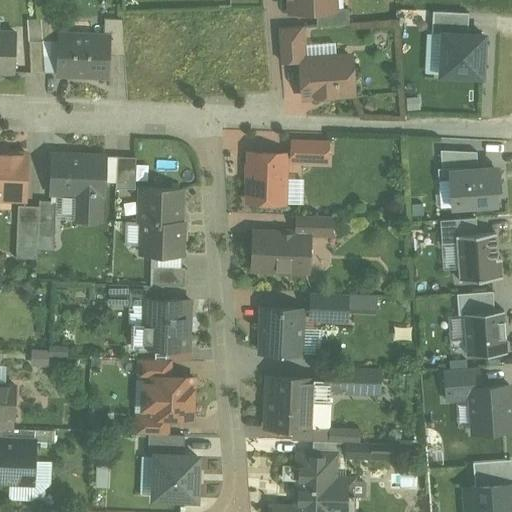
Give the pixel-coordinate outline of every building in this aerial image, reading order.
[(337,0),(290,0),(291,13),(318,12),(338,11),(338,10),(337,0)] [(338,11),(318,12),(319,27),(351,25),(350,9),(338,10),(338,11)] [(124,20),(107,19),(106,37),(112,38),(112,56),(127,56),(124,20)] [(442,39),(467,40),(468,20),(434,19),(433,39),(442,39)] [(48,39),(57,38),(56,20),(47,20),(48,39)] [(304,27),(280,29),(283,63),(299,62),(298,52),(306,51),(304,27)] [(18,35),(0,33),(0,73),(16,74),(18,35)] [(106,37),(60,36),(59,76),(111,78),(112,56),(112,38),(106,37)] [(467,40),(442,39),(440,86),(486,88),(488,41),(467,40)] [(45,42),(31,42),(33,75),(47,75),(45,42)] [(353,57),(303,61),(305,98),(319,97),(322,100),(335,99),(338,96),(356,94),(353,57)] [(330,143),(294,142),(293,162),(329,163),(330,143)] [(452,157),(478,156),(478,145),(440,144),(440,162),(452,162),(452,157)] [(287,155),(251,153),(249,202),(285,204),(287,155)] [(10,154),(7,157),(0,156),(0,199),(27,200),(28,155),(10,154)] [(106,157),(55,155),(53,194),(78,195),(77,220),(103,221),(104,196),(105,196),(106,157)] [(478,156),(452,157),(452,162),(453,198),(500,196),(498,155),(478,156)] [(138,159),(119,158),(117,189),(136,190),(138,159)] [(183,190),(142,189),(141,221),(144,222),(182,223),(183,190)] [(58,202),(41,201),(40,207),(39,238),(56,238),(58,202)] [(40,207),(20,206),(18,244),(38,245),(38,251),(39,251),(39,238),(40,207)] [(460,233),(476,232),(475,214),(443,216),(444,237),(460,236),(460,233)] [(334,218),(298,216),(298,234),(311,235),(311,236),(334,237),(334,218)] [(182,223),(144,222),(142,255),(184,256),(185,223),(182,223)] [(460,236),(461,278),(501,277),(499,232),(476,232),(460,233),(460,236)] [(298,234),(262,233),(260,270),(278,271),(280,275),(289,275),(292,271),(309,272),(311,236),(311,235),(298,234)] [(56,238),(39,238),(39,251),(55,252),(56,238)] [(187,268),(152,267),(152,286),(165,287),(186,287),(187,268)] [(152,286),(131,285),(130,305),(147,306),(147,300),(165,300),(165,287),(152,286)] [(466,307),(495,306),(494,288),(461,289),(462,307),(466,307)] [(349,294),(313,293),(312,312),(324,313),(324,321),(348,322),(349,294)] [(165,300),(147,300),(147,306),(145,346),(138,346),(138,347),(187,349),(188,320),(190,320),(191,301),(165,300)] [(466,307),(467,350),(509,349),(508,305),(495,306),(466,307)] [(304,310),(263,308),(262,353),(302,355),(304,310)] [(49,352),(35,352),(35,358),(40,358),(41,364),(49,365),(49,352)] [(172,361),(141,360),(140,378),(152,378),(152,377),(172,378),(172,361)] [(469,381),(483,380),(482,365),(446,366),(448,395),(470,394),(469,381)] [(363,369),(327,368),(327,381),(327,392),(331,392),(363,393),(363,369)] [(381,370),(363,369),(363,393),(380,394),(381,370)] [(151,397),(195,398),(196,379),(172,378),(152,377),(152,378),(151,397)] [(315,380),(269,378),(267,427),(309,429),(310,415),(313,415),(315,380)] [(470,394),(472,432),(511,430),(508,379),(483,380),(469,381),(470,394)] [(327,381),(315,380),(313,415),(310,415),(309,429),(329,430),(331,392),(327,392),(327,381)] [(17,386),(0,385),(0,416),(16,418),(17,386)] [(195,398),(151,397),(150,416),(150,418),(170,418),(194,419),(195,398)] [(77,408),(49,406),(48,425),(77,426),(77,408)] [(16,418),(0,416),(0,428),(4,429),(16,429),(16,418)] [(170,418),(150,418),(150,416),(138,416),(138,434),(154,435),(170,436),(170,418)] [(153,452),(164,452),(190,453),(191,436),(170,436),(154,435),(153,452)] [(4,441),(0,440),(0,481),(35,483),(36,442),(4,441)] [(348,443),(314,441),(314,445),(319,445),(319,457),(347,458),(348,443)] [(396,445),(374,444),(373,459),(392,460),(392,459),(389,459),(390,445),(395,446),(395,448),(396,448),(396,445)] [(209,502),(211,454),(190,453),(164,452),(163,500),(209,502)] [(314,455),(300,455),(298,508),(274,507),(273,511),(331,511),(332,505),(350,506),(350,509),(355,509),(355,496),(353,496),(354,483),(354,480),(335,480),(336,462),(313,461),(314,455)] [(511,511),(511,479),(476,482),(477,511),(511,511)] [(366,483),(354,483),(353,496),(355,496),(366,496),(366,483)]
